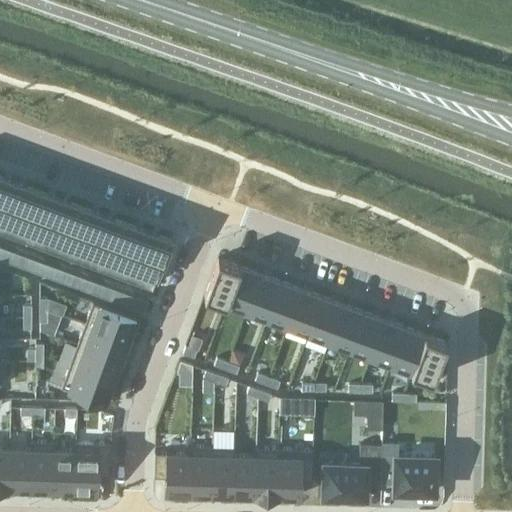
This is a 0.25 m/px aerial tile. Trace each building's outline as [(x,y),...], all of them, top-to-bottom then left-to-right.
[(0,175),(0,220),(14,181),(0,175)] [(14,181),(0,220),(22,228),(37,190),(14,181)] [(37,190),(22,228),(44,236),(59,198),(37,190)] [(59,198),(44,236),(67,245),(81,206),(59,198)] [(81,206),(67,245),(89,253),(103,214),(81,206)] [(103,214),(89,253),(111,261),(125,222),(103,214)] [(125,222),(111,261),(133,269),(147,230),(125,222)] [(147,230),(133,269),(154,277),(157,278),(162,264),(171,239),(147,230)] [(0,245),(0,258),(5,260),(9,249),(0,245)] [(9,249),(5,260),(16,264),(20,253),(9,249)] [(20,253),(16,264),(27,268),(31,257),(20,253)] [(31,257),(27,268),(37,272),(41,261),(31,257)] [(240,265),(218,257),(204,294),(226,302),(240,265)] [(41,261),(37,272),(48,276),(52,265),(41,261)] [(52,265),(48,276),(59,280),(63,269),(52,265)] [(247,309),(260,272),(240,265),(226,302),(247,309)] [(63,269),(59,280),(69,284),(73,273),(63,269)] [(267,317),(281,280),(260,272),(247,309),(267,317)] [(73,273),(69,284),(80,288),(84,277),(73,273)] [(84,277),(80,288),(91,292),(95,281),(84,277)] [(281,280),(267,317),(288,325),(302,287),(281,280)] [(95,281),(91,292),(102,296),(106,285),(95,281)] [(106,285),(102,296),(112,299),(116,289),(106,285)] [(309,332),(322,295),(302,287),(288,325),(309,332)] [(116,289),(112,299),(123,303),(127,293),(116,289)] [(127,293),(123,303),(134,307),(138,296),(127,293)] [(343,303),(322,295),(309,332),(329,340),(343,303)] [(138,296),(134,307),(144,311),(148,300),(138,296)] [(47,297),(39,297),(39,309),(47,309),(47,297)] [(92,301),(84,323),(128,339),(136,317),(92,301)] [(329,340),(350,347),(364,310),(343,303),(329,340)] [(31,304),(23,304),(23,316),(31,316),(31,304)] [(47,309),(39,309),(39,321),(47,321),(47,309)] [(370,355),(384,318),(364,310),(350,347),(370,355)] [(31,316),(23,316),(23,328),(31,328),(31,316)] [(370,355),(391,363),(405,325),(384,318),(370,355)] [(128,339),(84,323),(77,343),(120,359),(128,339)] [(425,333),(405,325),(391,363),(412,370),(425,333)] [(425,333),(412,370),(433,378),(447,341),(425,333)] [(35,348),(35,354),(43,354),(43,342),(35,342),(35,348)] [(69,364),(113,380),(120,359),(77,343),(69,364)] [(186,345),(183,352),(194,356),(197,349),(186,345)] [(27,348),(27,359),(35,359),(35,354),(35,348),(27,348)] [(35,359),(35,366),(43,366),(43,354),(35,354),(35,359)] [(214,364),(225,368),(228,360),(217,356),(214,364)] [(228,360),(225,368),(236,372),(239,365),(228,360)] [(61,386),(105,402),(113,380),(69,364),(61,386)] [(214,381),(217,373),(205,369),(203,376),(214,381)] [(255,379),(266,383),(269,376),(258,372),(255,379)] [(217,373),(214,381),(225,385),(228,377),(217,373)] [(280,380),(269,376),(266,383),(278,387),(280,380)] [(302,389),(314,389),(314,381),(302,381),(302,389)] [(326,382),(314,381),(314,389),(326,390),(326,382)] [(348,382),(348,390),(360,391),(360,383),(348,382)] [(372,383),(360,383),(360,391),(372,391),(372,383)] [(246,392),(257,397),(260,389),(249,385),(246,392)] [(260,389),(257,397),(268,401),(271,393),(260,389)] [(404,400),(404,392),(392,392),(392,400),(404,400)] [(416,392),(404,392),(404,400),(416,400),(416,392)] [(382,399),(368,399),(367,414),(367,427),(381,428),(382,399)] [(32,414),(32,406),(20,406),(20,414),(32,414)] [(32,406),(32,414),(44,414),(44,406),(32,406)] [(64,407),(64,415),(76,415),(77,407),(64,407)] [(30,486),(52,487),(53,449),(54,449),(55,441),(30,440),(30,448),(31,448),(30,486)] [(75,449),(74,487),(97,488),(98,474),(110,474),(110,442),(74,441),(74,449),(75,449)] [(323,460),(322,495),(338,495),(338,496),(340,496),(340,495),(348,495),(348,496),(350,496),(366,496),(366,474),(380,475),(381,442),(359,442),(359,462),(323,460)] [(382,442),(381,482),(394,482),(394,490),(434,491),(435,456),(396,454),(397,443),(382,442)] [(212,445),(189,445),(189,453),(190,453),(189,491),(211,492),(212,445)] [(235,446),(212,445),(211,492),(233,492),(234,454),(235,454),(235,446)] [(9,447),(0,447),(0,485),(8,486),(9,447)] [(8,486),(30,486),(31,448),(30,448),(9,447),(8,486)] [(256,455),(255,493),(276,494),(278,455),(279,455),(279,447),(255,447),(255,455),(256,455)] [(54,449),(53,449),(52,487),(74,487),(75,449),(54,449)] [(188,491),(190,453),(155,452),(154,476),(166,476),(165,490),(188,491)] [(255,493),(256,455),(255,455),(235,454),(234,454),(233,492),(255,493)] [(278,455),(276,494),(300,494),(300,480),(312,480),(313,456),(278,455)]
